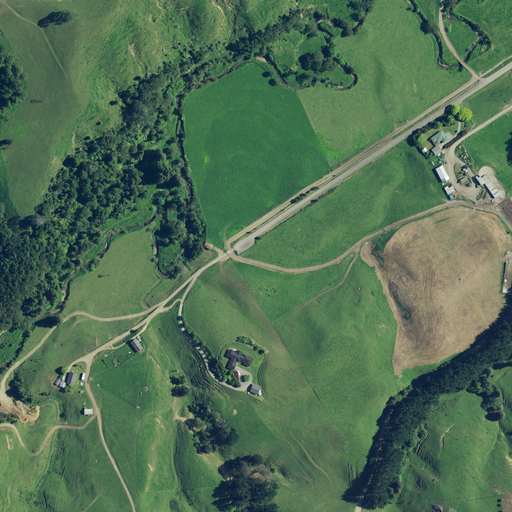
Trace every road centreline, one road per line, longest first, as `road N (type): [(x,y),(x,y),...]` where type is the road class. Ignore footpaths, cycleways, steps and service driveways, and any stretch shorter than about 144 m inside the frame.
road 1 (track): [(222,256),(88,359),(87,388),(134,511)]
road 2 (unclassified): [(511,64),(237,246)]
road 3 (track): [(163,303),(113,319),(71,315),(11,369),(2,388)]
